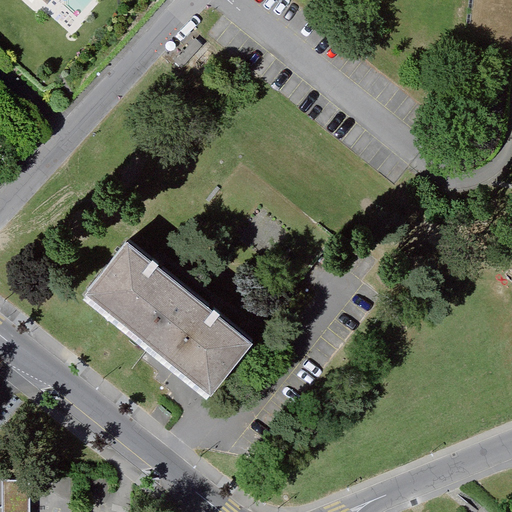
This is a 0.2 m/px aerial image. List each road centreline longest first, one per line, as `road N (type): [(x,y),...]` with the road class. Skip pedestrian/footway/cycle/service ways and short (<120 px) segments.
road 1 (residential): [(0,212),(192,0)]
road 2 (residential): [(0,332),(223,511)]
road 3 (residential): [(358,511),(511,442)]
